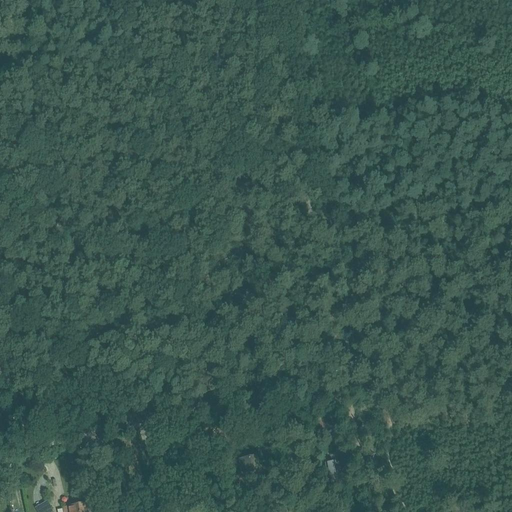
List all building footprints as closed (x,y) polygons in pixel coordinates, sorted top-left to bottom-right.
[(243,478),(260,474),(256,458),(239,461),(243,478)] [(329,488),(339,486),(334,462),(324,464),(329,488)] [(143,497),(146,511),(151,511),(148,496),(143,497)] [(36,507),(38,511),(53,511),(47,500),(36,507)] [(86,511),(84,503),(66,507),(66,511),(86,511)]
